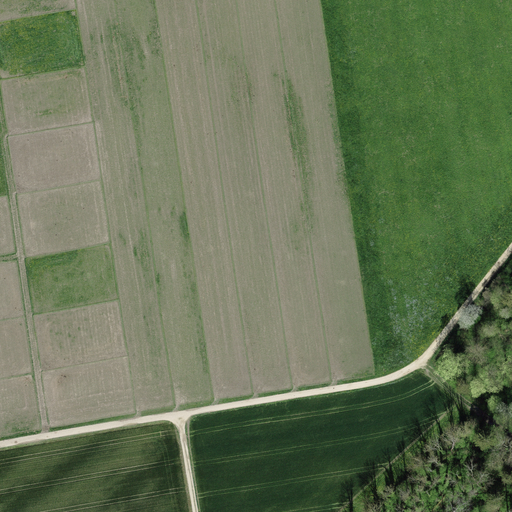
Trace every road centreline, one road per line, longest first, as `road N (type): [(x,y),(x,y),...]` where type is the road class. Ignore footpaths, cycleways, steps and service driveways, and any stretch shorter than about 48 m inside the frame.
road 1 (track): [(431,364),(326,393),(0,444)]
road 2 (track): [(511,263),(431,364)]
